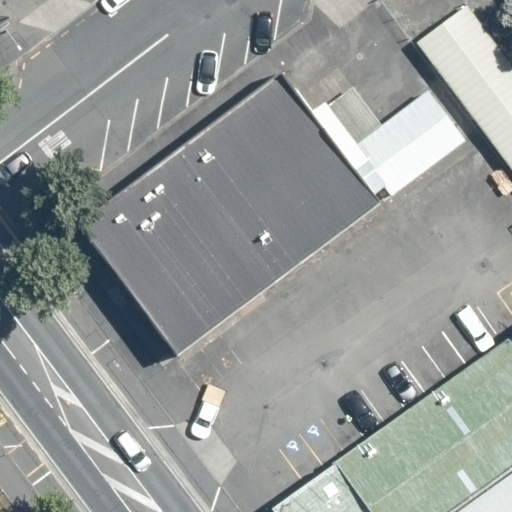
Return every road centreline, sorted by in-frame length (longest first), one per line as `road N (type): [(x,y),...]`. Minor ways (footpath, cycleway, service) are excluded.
road 1 (secondary): [(0,283),(170,511)]
road 2 (residential): [(215,0),(0,163)]
road 3 (secondary): [(123,511),(0,349)]
